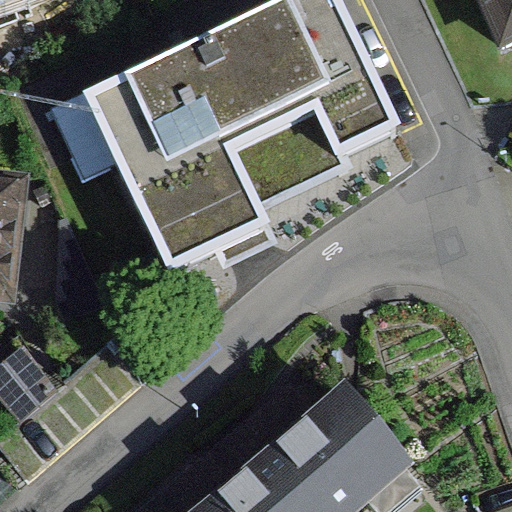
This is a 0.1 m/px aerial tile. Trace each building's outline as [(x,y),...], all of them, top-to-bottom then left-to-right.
[(511,0),(470,0),(496,60),(511,52),(511,0)] [(77,122),(159,295),(257,248),(245,222),(336,179),(332,171),(388,145),(322,6),(77,122)] [(22,196),(0,192),(0,315),(6,316),(22,196)] [(0,403),(23,429),(62,393),(28,355),(0,379),(0,403)] [(363,511),(405,480),(345,404),(207,511),(363,511)]
